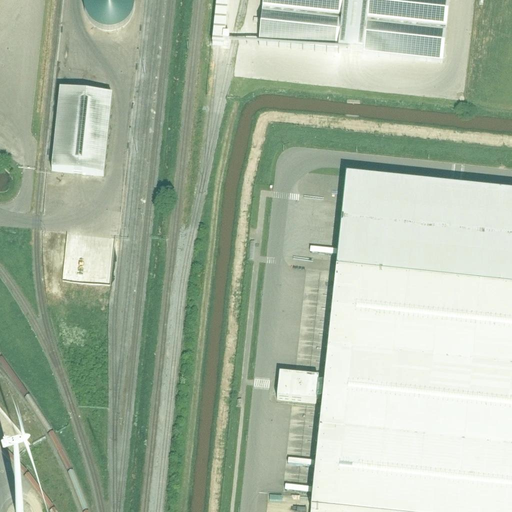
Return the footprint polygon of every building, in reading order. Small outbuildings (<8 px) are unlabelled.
[(85,2),(85,3),(85,4),(85,5),(85,6),(86,7),(86,8),(86,9),(87,10),(87,11),(87,12),(88,12),(88,13),(88,14),(89,15),(90,16),(90,17),(91,17),(91,18),(92,19),(93,20),(94,20),(94,21),(95,21),(96,22),(97,23),(98,23),(99,23),(99,24),(100,24),(101,24),(102,25),(103,25),(104,25),(105,26),(106,26),(107,26),(108,26),(109,26),(110,26),(111,26),(112,26),(113,26),(114,25),(115,25),(116,25),(117,25),(117,24),(118,24),(119,24),(120,23),(121,23),(122,22),(123,22),(123,21),(124,21),(125,20),(126,19),(127,18),(128,17),(129,16),(129,15),(130,14),(130,13),(131,12),(131,11),(132,10),(132,9),(132,8),(133,7),(133,6),(133,5),(133,4),(133,3),(133,2),(133,1),(133,0),(85,0),(85,1),(85,2)] [(264,0),(259,46),(443,65),(449,0),(264,0)] [(60,93),(51,173),(103,179),(112,99),(60,93)] [(511,511),(511,198),(345,181),(324,387),(318,386),(318,381),(279,377),(277,401),(316,405),(316,403),(322,404),(310,511),(511,511)] [(7,511),(32,511),(31,509),(30,507),(28,505),(25,504),(23,503),(20,503),(17,503),(15,504),(13,505),(10,507),(9,509),(7,511)]
